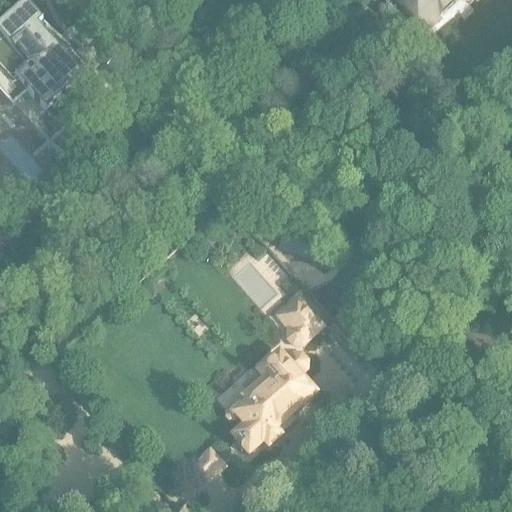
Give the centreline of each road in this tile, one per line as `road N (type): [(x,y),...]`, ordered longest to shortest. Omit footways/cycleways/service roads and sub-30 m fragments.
road 1 (residential): [(511,440),(243,125)]
road 2 (residential): [(0,345),(243,125)]
road 3 (residential): [(243,125),(133,0)]
